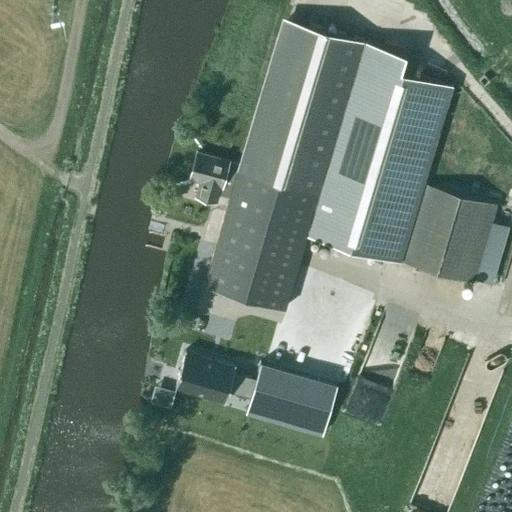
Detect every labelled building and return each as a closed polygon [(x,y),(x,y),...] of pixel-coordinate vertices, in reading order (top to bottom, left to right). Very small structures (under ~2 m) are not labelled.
[(229,197),(203,284),(285,307),(307,232),(396,258),(446,91),(356,65),(364,39),(283,16),(238,164),(197,152),(190,177),(200,180),(196,195),(216,201),(218,194),(229,197)] [(423,183),(401,260),(473,281),(495,203),(423,183)] [(511,241),(503,277),(511,279),(511,241)] [(235,364),(186,350),(175,386),(225,400),(227,390),(250,397),(246,410),(322,433),(337,383),(260,361),(255,377),(233,371),(235,364)] [(382,412),(382,401),(364,402),(364,412),(382,412)]
